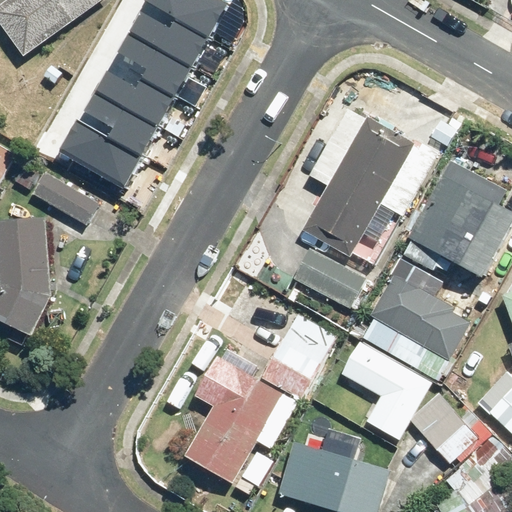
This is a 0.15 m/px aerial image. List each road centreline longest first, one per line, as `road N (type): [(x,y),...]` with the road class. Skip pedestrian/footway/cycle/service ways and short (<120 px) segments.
road 1 (residential): [(334,0),(53,479)]
road 2 (residential): [(511,86),(360,0)]
